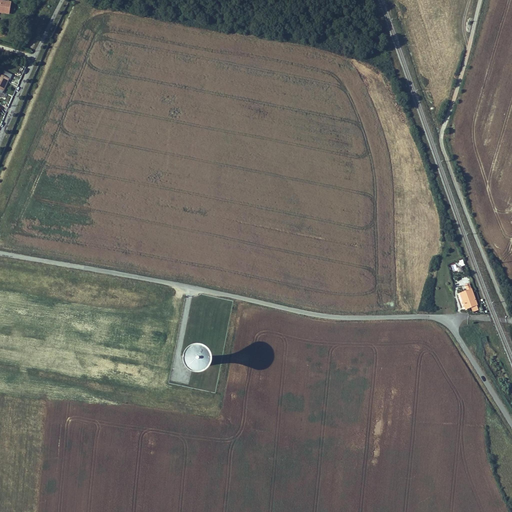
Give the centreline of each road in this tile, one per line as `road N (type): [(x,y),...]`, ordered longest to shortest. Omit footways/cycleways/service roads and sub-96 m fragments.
road 1 (unclassified): [(0,252),(321,315),(442,317)]
road 2 (unclassified): [(511,317),(441,141),(480,0)]
road 3 (residential): [(62,0),(0,141)]
road 4 (unclassified): [(511,423),(442,317)]
